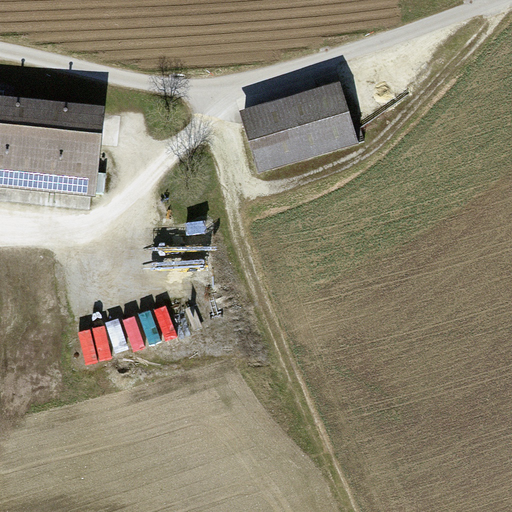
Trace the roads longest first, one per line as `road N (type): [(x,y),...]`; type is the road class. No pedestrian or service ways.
road 1 (residential): [(502,0),(205,89),(0,49)]
road 2 (track): [(353,511),(256,284),(205,89)]
